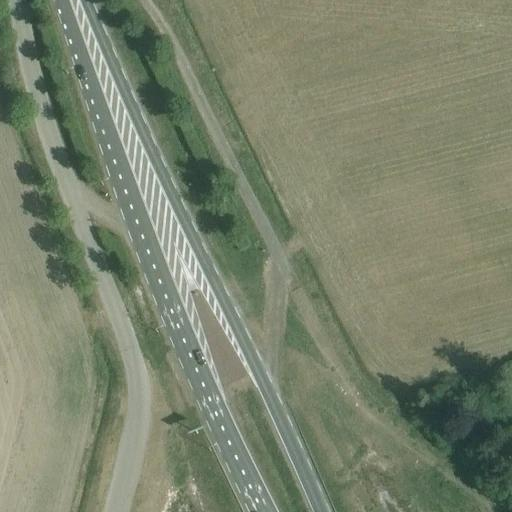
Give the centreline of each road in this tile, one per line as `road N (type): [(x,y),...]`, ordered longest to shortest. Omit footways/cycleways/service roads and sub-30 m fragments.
road 1 (unclassified): [(115,511),(140,413),(138,380),(34,101),(17,0)]
road 2 (unclassified): [(264,382),(275,257),(187,70),(141,0)]
road 3 (primary): [(146,184),(200,379),(265,511)]
road 4 (primary): [(264,382),(219,294),(146,184)]
road 5 (primary): [(146,184),(72,0)]
road 6 (primary): [(322,511),(264,382)]
